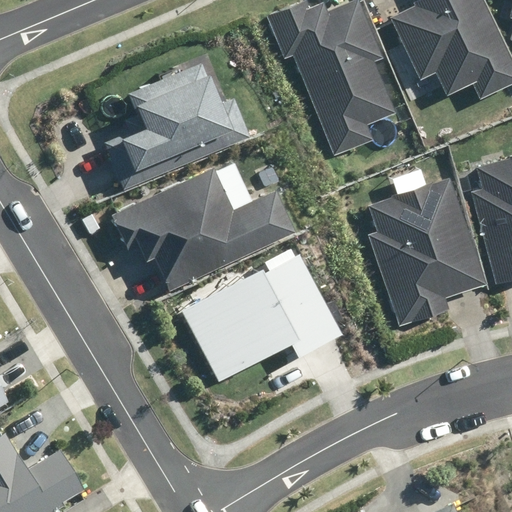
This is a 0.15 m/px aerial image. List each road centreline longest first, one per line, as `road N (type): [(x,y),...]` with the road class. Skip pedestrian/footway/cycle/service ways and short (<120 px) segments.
road 1 (residential): [(206,511),(352,439),(511,379)]
road 2 (residential): [(195,511),(23,234)]
